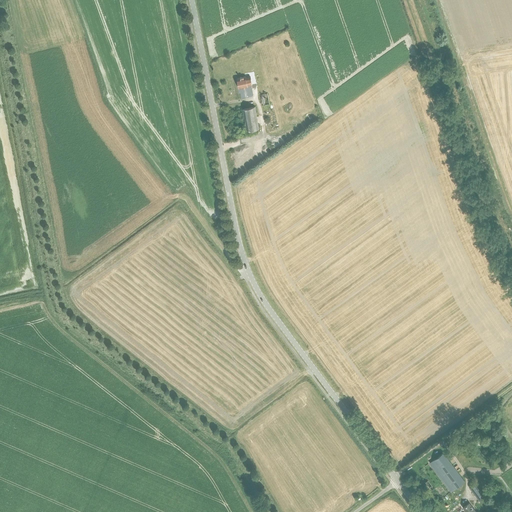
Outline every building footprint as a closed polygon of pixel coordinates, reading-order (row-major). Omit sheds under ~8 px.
[(240,78),(237,78),(239,88),(248,87),(248,86),(251,85),(250,81),(251,81),(251,77),(246,78),(246,77),(241,77),(240,77),(240,78)] [(248,131),(259,128),(255,106),(243,108),(248,131)] [(451,491),(465,481),(443,452),(430,462),(451,491)] [(484,496),(475,484),(470,488),(478,500),(484,496)] [(475,511),(476,511),(469,503),(463,507),(466,511),(475,511)]
